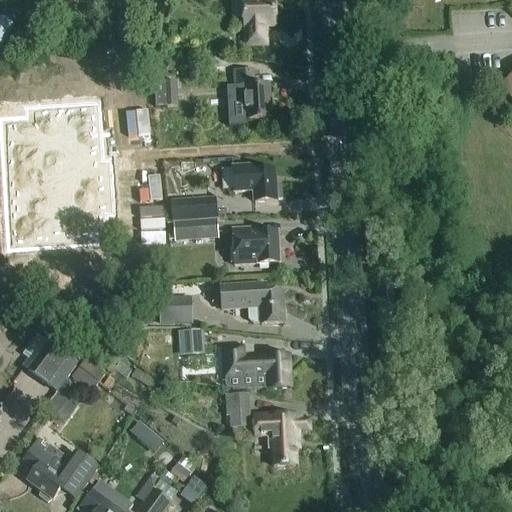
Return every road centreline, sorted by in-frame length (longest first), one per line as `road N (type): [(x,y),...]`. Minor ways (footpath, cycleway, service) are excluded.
road 1 (tertiary): [(380,511),(353,377),(327,0)]
road 2 (residential): [(376,50),(511,42)]
